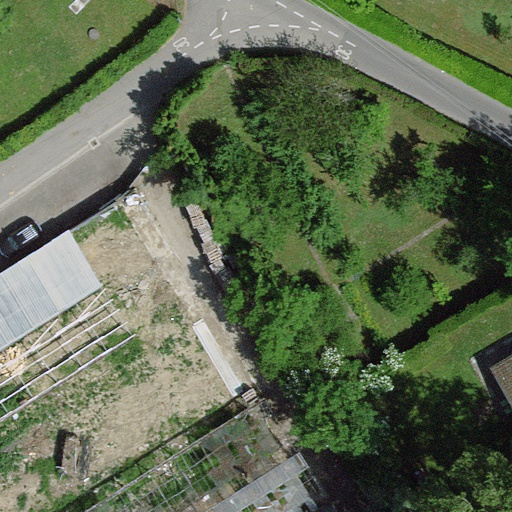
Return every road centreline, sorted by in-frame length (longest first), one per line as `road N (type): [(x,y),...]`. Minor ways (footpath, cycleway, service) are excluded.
road 1 (unclassified): [(273,0),(0,188)]
road 2 (unclassified): [(273,0),(511,126)]
